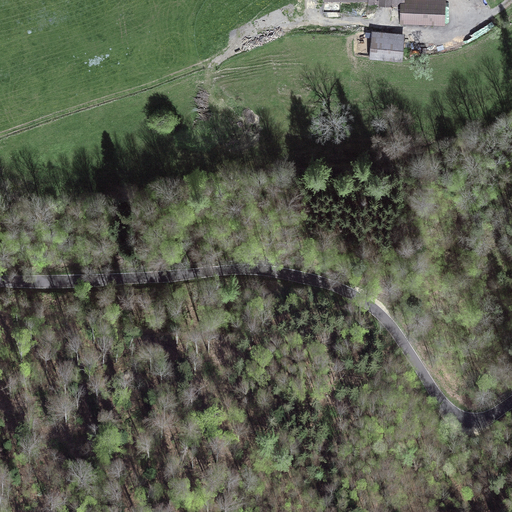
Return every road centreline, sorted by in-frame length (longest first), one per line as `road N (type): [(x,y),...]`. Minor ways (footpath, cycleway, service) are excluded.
road 1 (tertiary): [(511,406),(485,419),(456,416),(395,331),(356,296),(315,276),(257,269),(0,282)]
road 2 (track): [(226,113),(206,98),(211,66),(246,43),(314,18)]
